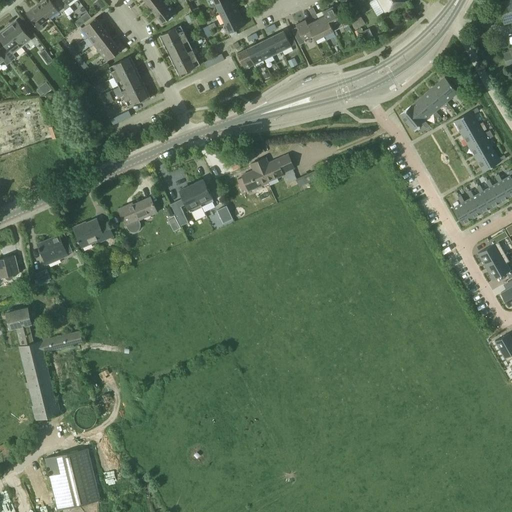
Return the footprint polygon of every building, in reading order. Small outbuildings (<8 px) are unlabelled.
[(42,0),(39,3),(49,17),(58,11),(60,14),(65,10),(57,0),(42,0)] [(57,0),(65,10),(70,6),(67,3),(71,0),(57,0)] [(156,15),(170,4),(166,0),(158,0),(150,6),(156,15)] [(220,14),(236,6),(232,0),(224,0),(215,4),(220,14)] [(377,0),(385,11),(403,0),(377,0)] [(511,0),(505,0),(498,2),(504,25),(511,22),(511,0)] [(30,10),(25,13),(38,30),(43,27),(41,24),(49,17),(39,3),(30,10)] [(162,23),(176,12),(170,4),(156,15),(162,23)] [(224,23),(240,15),(236,6),(220,14),(224,23)] [(334,10),(332,6),(323,11),(325,15),(331,26),(340,22),(341,24),(347,21),(340,8),(334,10)] [(351,22),(361,16),(357,9),(346,14),(351,22)] [(188,22),(195,18),(191,13),(185,16),(188,22)] [(314,40),(324,35),(316,20),(318,18),(315,13),(311,15),(314,21),(307,24),(312,35),(312,36),(314,40)] [(229,32),(245,25),(240,15),(224,23),(229,32)] [(325,15),(318,18),(316,20),(324,35),(333,31),(331,26),(325,15)] [(76,22),(75,23),(78,27),(85,22),(81,18),(80,18),(76,22)] [(101,26),(95,18),(81,28),(88,36),(101,26)] [(21,46),(30,39),(16,20),(7,27),(21,46)] [(299,45),(305,42),(304,40),(312,36),(312,35),(307,24),(305,20),(295,24),(297,28),(292,31),(299,45)] [(185,35),(180,25),(159,36),(164,45),(185,35)] [(108,34),(101,26),(88,36),(94,45),(108,34)] [(11,61),(16,57),(13,53),(21,46),(7,27),(0,32),(0,36),(7,47),(3,50),(11,61)] [(355,31),(361,43),(367,40),(363,32),(361,28),(355,31)] [(282,51),(291,46),(283,30),(274,35),(282,51)] [(114,42),(108,34),(94,45),(100,53),(114,42)] [(190,45),(185,35),(164,45),(168,55),(190,45)] [(272,55),(282,51),(274,35),(265,39),(272,55)] [(263,60),(272,55),(265,39),(255,44),(263,60)] [(100,53),(107,61),(120,50),(114,42),(100,53)] [(254,64),(263,60),(255,44),(246,48),(254,64)] [(195,54),(190,45),(168,55),(173,65),(195,54)] [(49,63),(55,59),(47,48),(41,52),(49,63)] [(245,69),(254,64),(246,48),(237,53),(245,69)] [(0,52),(0,62),(4,60),(7,64),(11,61),(3,50),(0,52)] [(173,65),(178,75),(179,75),(179,77),(190,71),(189,69),(200,64),(195,54),(173,65)] [(135,66),(130,56),(109,67),(114,76),(135,66)] [(294,59),(287,62),(291,68),(297,65),(294,59)] [(114,76),(119,86),(140,76),(135,66),(114,76)] [(119,86),(123,96),(145,85),(140,76),(119,86)] [(445,77),(434,86),(447,102),(458,92),(460,95),(463,92),(459,88),(456,91),(445,77)] [(102,83),(97,86),(101,93),(106,90),(102,83)] [(123,96),(128,106),(138,101),(139,103),(150,97),(149,96),(150,95),(145,85),(123,96)] [(447,102),(434,86),(422,96),(435,111),(436,111),(444,104),(448,109),(451,106),(447,102)] [(106,103),(113,100),(108,90),(102,93),(106,103)] [(435,111),(422,96),(411,105),(424,121),(425,120),(433,113),(437,118),(440,116),(436,111),(435,111)] [(425,120),(424,121),(411,105),(400,114),(413,130),(422,123),(426,127),(429,125),(425,120)] [(477,107),(454,121),(461,133),(479,123),(474,114),(479,111),(477,107)] [(490,130),(484,133),(479,123),(461,133),(469,146),(486,136),(492,133),(490,130)] [(53,139),(60,137),(56,125),(49,127),(53,139)] [(486,136),(469,146),(476,159),(493,149),(488,139),(493,136),(492,133),(486,136)] [(81,159),(87,156),(83,146),(77,149),(81,159)] [(493,149),(476,159),(483,171),(506,158),(504,155),(499,158),(493,149)] [(253,170),(241,175),(248,190),(284,174),(287,183),(297,179),(292,168),(294,167),(288,154),(268,163),(265,157),(250,164),(253,170)] [(240,167),(239,162),(244,160),(243,158),(238,160),(238,161),(230,164),(233,170),(240,167)] [(502,180),(501,181),(510,197),(511,195),(511,178),(511,177),(511,170),(509,172),(510,175),(502,180)] [(305,183),(319,177),(316,172),(303,178),(305,183)] [(493,185),(491,186),(500,202),(510,197),(501,181),(502,180),(499,174),(496,176),(499,182),(493,185)] [(203,179),(192,184),(202,207),(214,201),(212,197),(213,197),(210,191),(209,191),(203,179)] [(491,208),(500,202),(491,186),(493,185),(490,180),(486,182),(489,187),(483,191),(482,191),(491,208)] [(192,184),(179,190),(183,198),(186,204),(190,212),(202,207),(192,184)] [(472,197),(481,213),(491,208),(482,191),(483,191),(480,185),(477,187),(480,192),(474,196),(472,197)] [(463,202),(472,218),(481,213),(472,197),(474,196),(471,190),(467,192),(471,198),(464,201),(463,202)] [(462,224),(472,218),(463,202),(464,201),(461,196),(458,198),(461,203),(453,208),(462,224)] [(139,219),(157,212),(150,197),(129,206),(129,205),(119,209),(126,225),(127,225),(128,228),(129,230),(131,231),(133,232),(135,232),(137,231),(139,230),(140,229),(141,226),(141,224),(141,222),(139,219)] [(178,200),(170,204),(181,225),(188,222),(178,200)] [(164,209),(163,211),(165,215),(167,216),(168,217),(173,214),(169,206),(164,208),(164,209)] [(232,218),(226,206),(217,210),(223,223),(232,218)] [(82,227),(74,231),(75,233),(81,247),(104,238),(105,239),(113,236),(108,223),(100,227),(96,219),(87,223),(82,225),(82,227)] [(72,250),(64,232),(59,234),(59,233),(37,243),(46,265),(68,255),(67,253),(72,250)] [(491,245),(478,253),(486,266),(506,255),(498,241),(495,243),(492,238),(488,240),(491,245)] [(13,276),(13,274),(20,272),(15,255),(0,258),(0,277),(5,276),(6,278),(7,279),(9,280),(11,279),(12,278),(13,276)] [(506,255),(486,266),(493,280),(507,272),(509,278),(511,276),(511,272),(511,270),(506,263),(509,261),(506,255)] [(46,269),(36,274),(39,284),(51,279),(46,269)] [(511,286),(506,290),(501,293),(509,307),(511,305),(511,286)] [(17,327),(21,345),(36,342),(35,342),(31,324),(32,324),(28,307),(6,312),(10,329),(17,327)] [(84,342),(81,331),(41,341),(41,340),(35,342),(36,342),(21,345),(19,346),(34,405),(32,405),(36,420),(61,413),(57,399),(56,399),(44,352),(84,342)] [(511,338),(509,333),(495,341),(505,358),(507,361),(511,358),(511,338)] [(114,371),(104,373),(106,385),(116,383),(114,371)] [(94,416),(93,413),(92,411),(91,409),(90,408),(88,406),(85,406),(83,406),(80,406),(77,408),(76,410),(74,411),(74,413),(74,416),(74,419),(75,421),(76,422),(79,425),(83,426),(86,425),(89,424),(91,423),(92,421),(93,420),(94,416)] [(88,448),(45,458),(57,511),(100,500),(88,448)]
